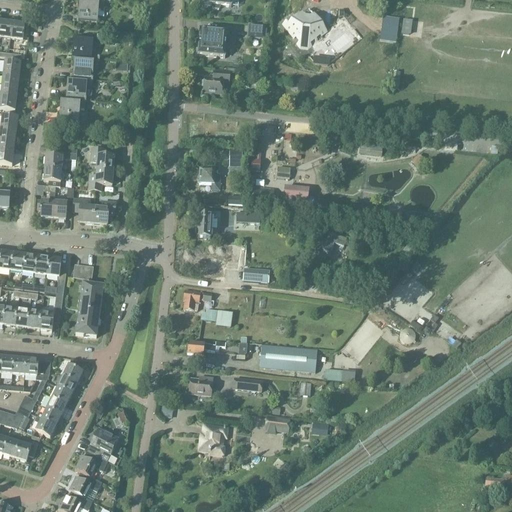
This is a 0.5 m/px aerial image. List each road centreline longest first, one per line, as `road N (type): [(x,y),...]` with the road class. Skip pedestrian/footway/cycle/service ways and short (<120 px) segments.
road 1 (residential): [(491,142),(176,106)]
road 2 (residential): [(135,511),(167,253)]
road 3 (residential): [(21,237),(54,12)]
road 4 (residential): [(37,503),(109,358)]
road 5 (residential): [(167,253),(176,106)]
road 6 (residential): [(148,249),(21,237)]
